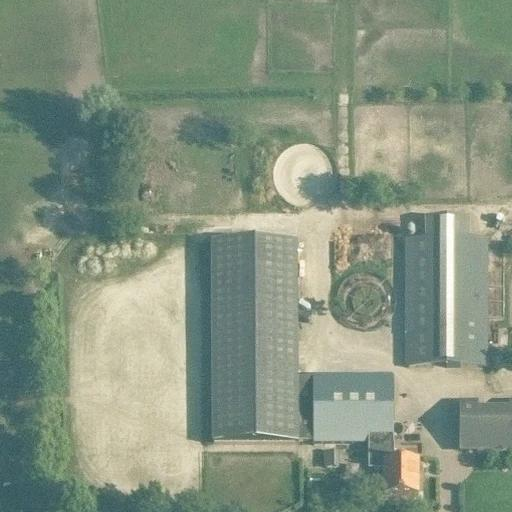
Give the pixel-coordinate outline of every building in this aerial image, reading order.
[(264,150),(235,150),(235,170),(243,170),(243,182),(264,182),(264,150)] [(487,369),(487,243),(469,243),(469,221),(425,221),(425,243),(406,243),(405,369),(487,369)] [(297,242),(213,242),(214,446),(263,446),(263,444),(279,444),(279,446),(370,445),(370,470),(384,470),(384,461),(393,461),(393,377),(298,378),(297,242)] [(511,404),(509,405),(509,410),(478,410),(478,403),(460,403),(460,452),(511,451),(511,404)] [(324,453),(324,469),(339,468),(339,453),(324,453)] [(393,461),(384,461),(384,470),(384,497),(418,497),(418,461),(393,461)]
